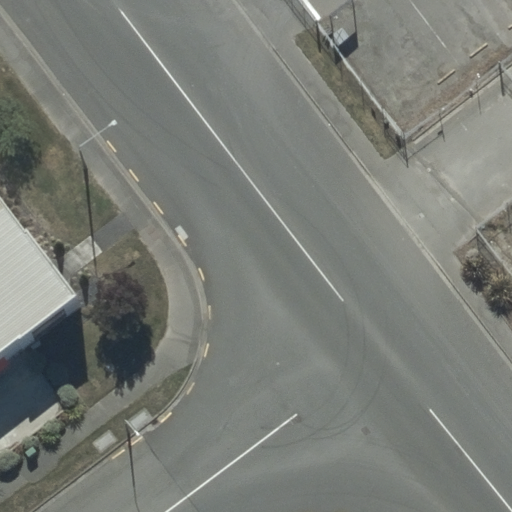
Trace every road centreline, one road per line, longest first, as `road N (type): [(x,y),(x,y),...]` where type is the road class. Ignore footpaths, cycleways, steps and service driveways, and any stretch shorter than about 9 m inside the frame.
road 1 (tertiary): [(114,0),(381,351)]
road 2 (residential): [(381,351),(166,511)]
road 3 (tertiary): [(381,351),(511,510)]
